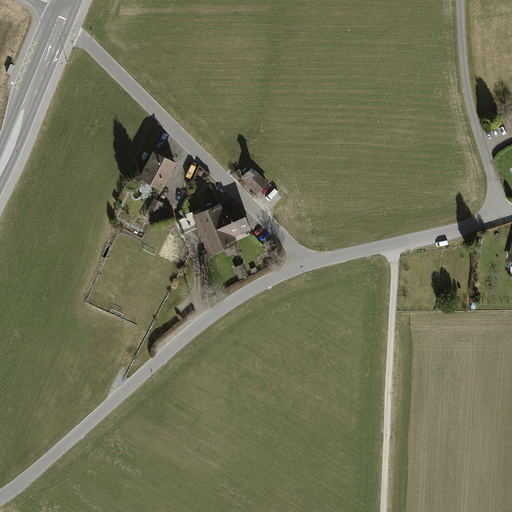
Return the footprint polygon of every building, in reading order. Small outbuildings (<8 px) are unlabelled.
[(162,190),(176,161),(152,149),(138,178),(162,190)] [(240,176),(257,192),(267,182),(250,166),(240,176)] [(171,207),(154,197),(147,210),(164,220),(171,207)] [(219,202),(191,214),(209,255),(237,243),(234,237),(252,229),(239,201),(222,208),(219,202)] [(242,264),(234,268),(239,280),(248,277),(242,264)]
